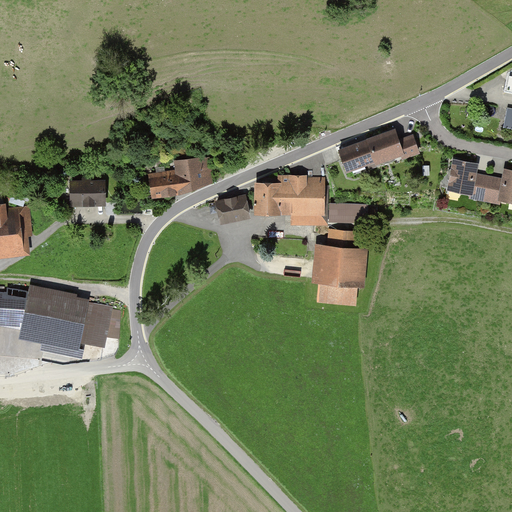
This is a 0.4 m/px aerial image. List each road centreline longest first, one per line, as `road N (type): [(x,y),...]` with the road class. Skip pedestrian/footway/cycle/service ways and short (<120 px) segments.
road 1 (unclassified): [(139,359),(135,289),(157,225),(197,198),(420,102)]
road 2 (unclassified): [(294,511),(139,359)]
road 3 (track): [(511,223),(462,214),(368,224)]
road 4 (unclassified): [(139,359),(0,379)]
